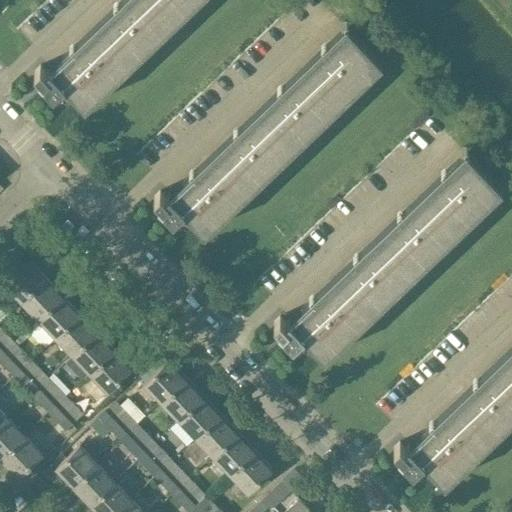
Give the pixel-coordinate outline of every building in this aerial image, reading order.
[(196,0),(125,0),(52,70),(49,67),(45,71),(39,65),(34,71),(39,76),(38,78),(53,94),(63,85),(84,107),(196,0)] [(382,63),(348,27),(171,195),(168,192),(164,196),(159,191),(153,197),(158,202),(157,204),(172,219),(182,210),(204,233),(382,63)] [(324,358),(501,188),(467,153),(292,321),(289,318),(284,322),(279,317),(274,322),(279,327),(277,329),(293,346),(303,336),(324,358)] [(27,261),(3,284),(21,302),(44,280),(27,261)] [(44,280),(21,302),(37,319),(38,320),(62,297),(44,280)] [(37,319),(32,324),(33,325),(39,331),(44,326),(56,338),(79,315),(62,297),(38,320),(37,319)] [(96,333),(79,315),(56,338),(73,355),(96,333)] [(0,325),(0,340),(9,349),(16,342),(0,325)] [(96,333),(73,355),(90,373),(113,350),(96,333)] [(16,342),(9,349),(26,367),(33,360),(16,342)] [(131,369),(113,350),(90,373),(108,391),(131,369)] [(511,350),(447,413),(411,447),(408,444),(404,448),(399,442),(393,448),(398,454),(397,455),(412,471),(422,461),(444,484),(511,417),(511,350)] [(21,369),(4,351),(0,354),(0,361),(14,376),(21,369)] [(33,360),(26,367),(43,385),(50,378),(33,360)] [(168,361),(144,383),(162,402),(186,380),(168,361)] [(38,387),(21,369),(14,376),(31,394),(38,387)] [(67,395),(50,378),(43,385),(60,403),(67,395)] [(186,380),(162,402),(179,420),(203,398),(186,380)] [(55,404),(38,387),(31,394),(48,412),(55,404)] [(83,412),(67,395),(60,403),(76,419),(83,412)] [(113,411),(132,431),(139,424),(137,422),(144,415),(127,397),(121,404),(113,411)] [(203,398),(179,420),(196,438),(219,416),(203,398)] [(73,423),(55,404),(48,412),(65,430),(73,423)] [(110,415),(102,421),(121,441),(128,434),(110,415)] [(219,416),(196,438),(213,456),(236,434),(219,416)] [(7,417),(0,423),(0,457),(1,458),(24,435),(7,417)] [(139,424),(132,431),(149,448),(156,442),(139,424)] [(145,452),(128,434),(121,441),(138,459),(145,452)] [(213,456),(230,474),(253,452),(236,434),(213,456)] [(42,453),(24,435),(1,458),(18,476),(42,453)] [(149,448),(166,466),(173,460),(156,442),(149,448)] [(78,447),(55,469),(72,487),(96,465),(78,447)] [(138,459),(155,476),(162,469),(145,452),(138,459)] [(247,492),(271,470),(253,452),(230,474),(247,492)] [(166,466),(183,484),(190,478),(173,460),(166,466)] [(113,483),(96,465),(72,487),(89,505),(113,483)] [(155,476),(172,494),(179,487),(162,469),(155,476)] [(206,494),(190,478),(183,484),(199,501),(206,494)] [(276,511),(279,511),(297,495),(291,488),(281,480),(262,498),(270,507),(271,506),(276,511)] [(113,483),(89,505),(96,511),(117,511),(129,501),(113,483)] [(196,504),(179,487),(172,494),(188,511),(196,504)] [(199,501),(197,503),(205,511),(212,511),(218,506),(206,494),(199,501)] [(247,511),(264,511),(270,507),(262,498),(247,511)] [(140,511),(129,501),(117,511),(140,511)] [(188,511),(205,511),(197,503),(196,504),(188,511)]
